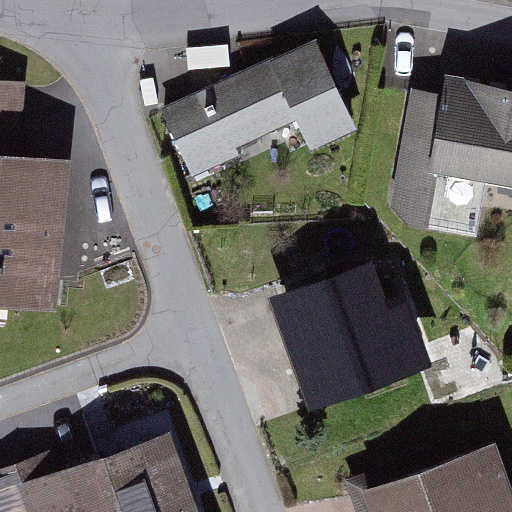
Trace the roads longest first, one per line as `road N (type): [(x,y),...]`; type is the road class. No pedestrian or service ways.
road 1 (residential): [(511,39),(316,4),(95,32)]
road 2 (residential): [(195,337),(95,32)]
road 3 (residential): [(195,337),(0,407)]
road 4 (residential): [(262,511),(195,337)]
